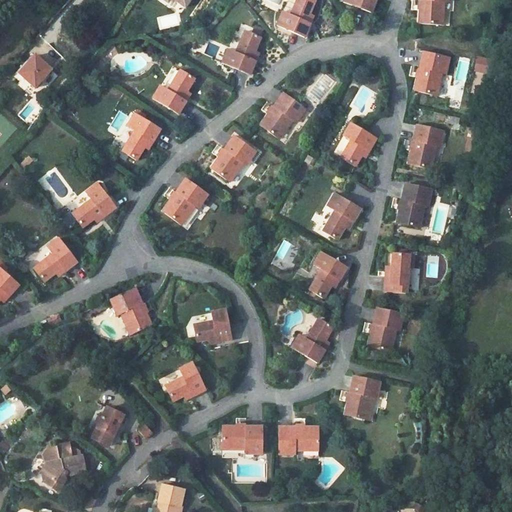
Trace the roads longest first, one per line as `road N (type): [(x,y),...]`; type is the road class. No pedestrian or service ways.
road 1 (residential): [(379,50),(395,66),(403,121),(341,363),(305,395),(274,394),(251,381)]
road 2 (residential): [(119,268),(134,210),(199,134),(303,51),(345,42),(379,50)]
road 3 (residential): [(119,268),(182,262),(222,275),(246,304),(259,342),(251,381)]
road 4 (residential): [(251,381),(144,456),(100,511)]
road 5 (residential): [(0,323),(119,268)]
